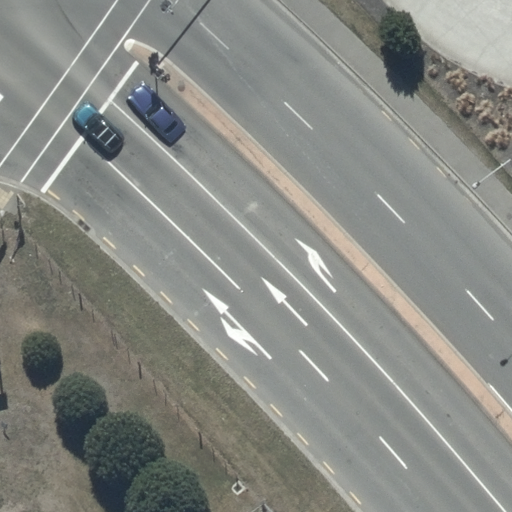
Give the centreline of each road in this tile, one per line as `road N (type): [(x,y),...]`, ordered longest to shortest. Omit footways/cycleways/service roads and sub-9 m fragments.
road 1 (secondary): [(438,511),(222,266),(0,66)]
road 2 (secondary): [(174,0),(382,196),(511,339)]
